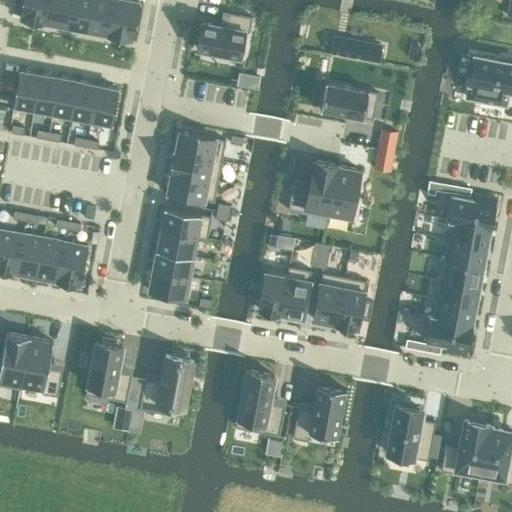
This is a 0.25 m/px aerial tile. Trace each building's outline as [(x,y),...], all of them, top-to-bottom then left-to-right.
[(15,0),(13,13),(21,14),(23,0),(15,0)] [(23,0),(21,14),(21,16),(44,21),(47,0),(23,0)] [(47,0),(44,21),(65,25),(69,0),(47,0)] [(69,0),(65,25),(86,29),(91,0),(69,0)] [(91,0),(86,29),(107,33),(113,0),(91,0)] [(113,0),(107,33),(131,37),(138,0),(113,0)] [(201,20),(196,47),(239,55),(244,30),(249,31),(252,15),(228,10),(225,25),(201,20)] [(333,36),(330,52),(378,61),(381,45),(333,36)] [(475,55),(467,96),(505,103),(508,89),(511,89),(511,59),(506,58),(506,61),(475,55)] [(21,69),(14,104),(34,108),(40,73),(21,69)] [(40,73),(34,108),(53,112),(60,76),(40,73)] [(60,76),(53,112),(72,115),(79,80),(60,76)] [(79,80),(72,115),(91,119),(97,84),(79,80)] [(332,83),(327,109),(373,118),(378,92),(332,83)] [(97,84),(91,119),(110,123),(117,87),(97,84)] [(12,124),(11,132),(23,134),(24,126),(12,124)] [(37,128),(36,136),(48,139),(49,131),(37,128)] [(382,128),(378,148),(394,151),(398,131),(382,128)] [(178,130),(174,151),(222,160),(226,139),(178,130)] [(49,131),(48,139),(60,141),(61,133),(49,131)] [(231,134),(230,142),(242,144),(243,136),(231,134)] [(75,135),(73,144),(85,146),(87,138),(75,135)] [(87,138),(85,146),(97,148),(99,140),(87,138)] [(378,148),(374,167),(390,171),(394,151),(378,148)] [(174,151),(170,171),(218,180),(222,160),(174,151)] [(292,183),(288,209),(328,217),(329,212),(338,164),(313,159),(309,180),(308,186),(292,183)] [(338,164),(329,212),(351,216),(360,168),(338,164)] [(170,171),(166,192),(169,193),(181,195),(192,197),(204,199),(214,201),(218,180),(170,171)] [(429,179),(426,192),(435,194),(436,189),(435,189),(437,181),(429,179)] [(437,181),(435,189),(436,189),(447,191),(448,183),(437,181)] [(448,183),(447,191),(458,193),(459,185),(448,183)] [(459,185),(458,193),(470,196),(471,188),(459,185)] [(169,193),(167,200),(179,203),(181,195),(169,193)] [(450,196),(446,219),(452,220),(453,219),(489,226),(491,215),(492,216),(496,197),(474,193),(473,200),(450,196)] [(181,195),(179,203),(191,205),(192,197),(181,195)] [(192,197),(191,205),(203,207),(204,199),(192,197)] [(218,202),(216,210),(229,212),(230,204),(218,202)] [(164,207),(160,228),(197,235),(197,236),(207,238),(211,216),(164,207)] [(14,209),(13,217),(24,220),(26,212),(14,209)] [(216,210),(215,218),(227,220),(229,212),(216,210)] [(26,212),(24,220),(36,222),(38,214),(26,212)] [(56,218),(55,226),(67,228),(68,220),(56,218)] [(452,220),(449,238),(485,245),(489,226),(453,219),(452,220)] [(68,220),(67,228),(79,230),(80,222),(68,220)] [(0,228),(0,270),(14,273),(22,233),(0,228)] [(160,228),(156,248),(193,255),(197,236),(197,235),(160,228)] [(270,232),(267,244),(275,246),(278,234),(270,232)] [(22,233),(14,273),(35,277),(43,237),(22,233)] [(43,237),(35,277),(57,281),(64,241),(43,237)] [(445,256),(445,257),(481,264),(485,245),(449,238),(445,256)] [(64,241),(57,281),(79,286),(87,245),(64,241)] [(314,241),(310,264),(318,266),(322,242),(314,241)] [(322,242),(318,266),(326,267),(330,244),(322,242)] [(156,248),(152,268),(190,275),(193,255),(156,248)] [(349,248),(347,260),(355,261),(357,249),(349,248)] [(441,255),(436,279),(441,280),(441,279),(477,286),(481,264),(445,257),(445,256),(441,255)] [(266,265),(258,308),(279,312),(287,269),(266,265)] [(287,269),(279,312),(303,316),(311,269),(288,265),(287,269)] [(152,268),(148,289),(186,296),(190,275),(152,268)] [(322,271),(313,318),(335,322),(344,275),(322,271)] [(344,275),(335,322),(357,326),(366,280),(344,275)] [(441,280),(437,298),(473,305),(477,286),(441,279),(441,280)] [(200,297),(198,305),(210,307),(212,299),(200,297)] [(434,316),(433,317),(470,324),(473,305),(437,298),(434,316)] [(428,315),(423,338),(445,342),(444,350),(466,354),(469,335),(467,335),(470,324),(433,317),(434,316),(428,315)] [(0,357),(0,384),(21,388),(22,383),(20,383),(29,336),(8,331),(4,352),(3,358),(0,357)] [(29,336),(20,383),(22,383),(42,387),(42,392),(57,395),(62,369),(48,366),(49,361),(53,340),(29,336)] [(96,340),(86,393),(126,401),(132,372),(118,370),(119,364),(122,346),(117,345),(118,340),(102,337),(101,341),(96,340)] [(406,338),(405,346),(416,349),(418,340),(406,338)] [(418,340),(416,349),(428,351),(429,342),(418,340)] [(429,342),(428,351),(440,353),(441,345),(429,342)] [(144,377),(139,407),(182,416),(193,359),(187,358),(188,353),(172,350),(171,355),(165,354),(161,374),(160,380),(144,377)] [(240,399),(235,426),(244,428),(279,434),(285,404),(269,401),(270,395),(274,375),(246,369),(240,399)] [(298,406),(292,437),(308,440),(310,430),(336,435),(345,388),(317,383),(313,403),(312,409),(298,406)] [(393,419),(386,450),(427,459),(435,420),(421,417),(423,409),(418,408),(419,405),(401,401),(400,404),(396,403),(396,405),(393,405),(390,419),(393,419)] [(445,441),(440,469),(478,476),(488,426),(489,427),(489,424),(485,423),(485,421),(469,418),(469,420),(464,420),(459,444),(445,441)] [(488,426),(478,476),(511,482),(511,454),(508,454),(510,446),(511,446),(511,430),(489,427),(488,426)]
